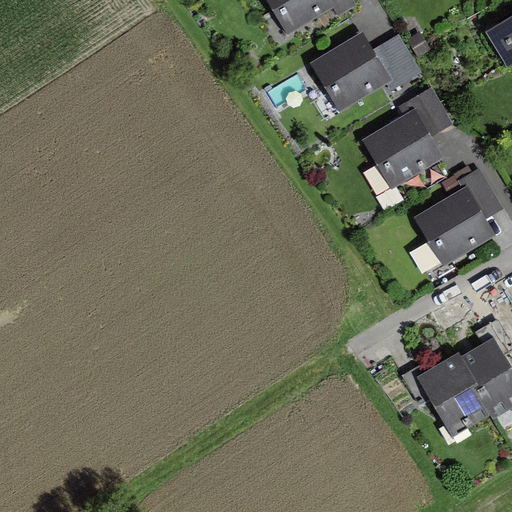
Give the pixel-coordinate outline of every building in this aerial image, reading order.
[(249,0),(276,42),(329,9),(335,18),(356,5),(353,0),(249,0)] [(511,18),(482,35),(503,70),(509,66),(511,64),(511,18)] [(358,37),(310,68),(340,113),(388,82),(395,93),(420,76),(396,40),(372,57),(358,37)] [(409,101),(432,138),(456,124),(433,87),(409,101)] [(438,157),(411,116),(359,150),(386,191),(438,157)] [(465,193),(422,218),(434,238),(416,248),(428,269),(489,233),(474,207),(495,194),(481,170),(459,183),(465,193)] [(477,384),(472,387),(489,414),(493,420),(511,408),(511,364),(494,336),(460,357),(477,384)] [(416,377),(452,436),(489,414),(472,387),(477,384),(460,357),(457,352),(416,377)]
